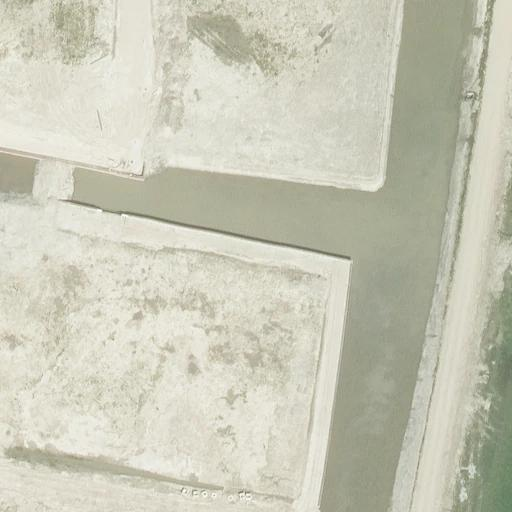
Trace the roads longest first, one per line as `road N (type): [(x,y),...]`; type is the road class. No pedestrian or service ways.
road 1 (residential): [(419,511),(504,0)]
road 2 (residential): [(69,217),(325,272),(294,511)]
road 3 (residential): [(136,0),(124,151),(103,165),(0,143)]
road 4 (residential): [(0,468),(193,511)]
